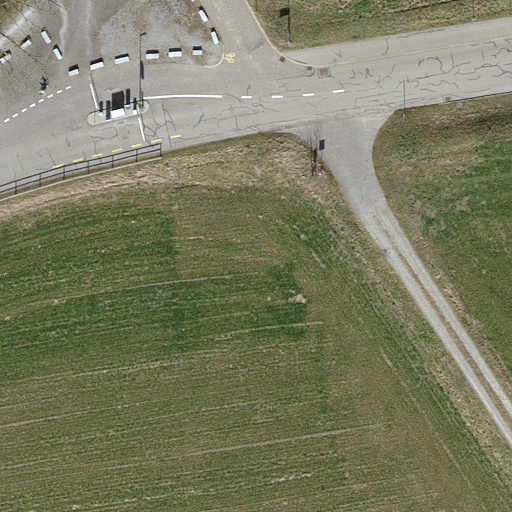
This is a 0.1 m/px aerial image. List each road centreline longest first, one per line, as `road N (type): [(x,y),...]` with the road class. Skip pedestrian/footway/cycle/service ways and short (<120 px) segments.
road 1 (track): [(311,97),(511,434)]
road 2 (unclassified): [(272,99),(124,110),(0,163)]
road 3 (residential): [(511,65),(272,99)]
